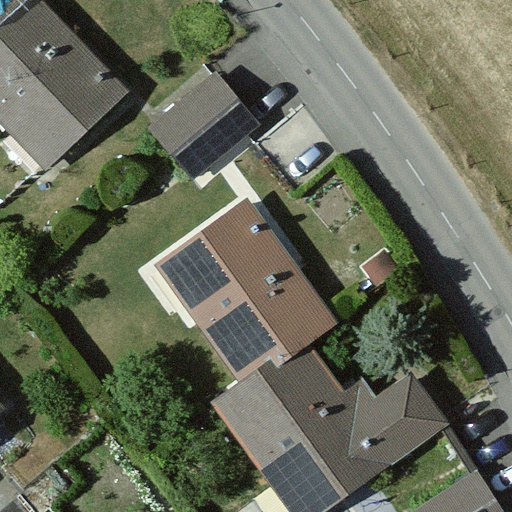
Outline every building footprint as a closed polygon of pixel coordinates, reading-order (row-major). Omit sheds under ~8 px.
[(0,0),(0,13),(19,0),(0,0)] [(43,0),(19,0),(0,13),(0,122),(48,173),(132,92),(43,0)] [(264,126),(220,74),(153,131),(198,183),(264,126)] [(152,259),(237,377),(305,337),(335,317),(244,193),(152,259)] [(341,388),(305,337),(237,377),(209,398),(290,511),(316,511),(448,419),(410,367),(373,393),(361,376),(341,388)] [(505,511),(475,467),(405,511),(505,511)]
